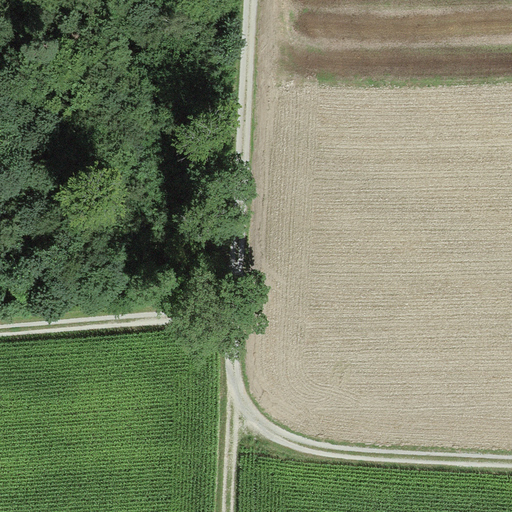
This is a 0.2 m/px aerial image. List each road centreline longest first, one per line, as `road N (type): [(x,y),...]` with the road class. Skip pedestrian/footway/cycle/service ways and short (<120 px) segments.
road 1 (track): [(0,330),(234,312),(249,0)]
road 2 (track): [(511,464),(331,454),(279,439),(249,415),(231,379)]
road 3 (track): [(226,511),(234,312)]
